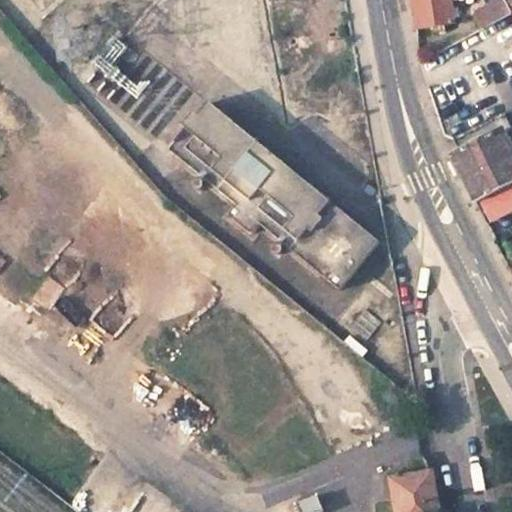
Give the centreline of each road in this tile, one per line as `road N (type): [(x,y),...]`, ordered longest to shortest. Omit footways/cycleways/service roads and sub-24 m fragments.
road 1 (unknown): [(455,447),(345,489),(289,498),(223,493),(159,461),(0,330)]
road 2 (secondary): [(511,311),(422,130),(390,0)]
road 3 (secondary): [(369,0),(416,181),(478,306)]
road 4 (residential): [(478,306),(440,340),(467,511)]
